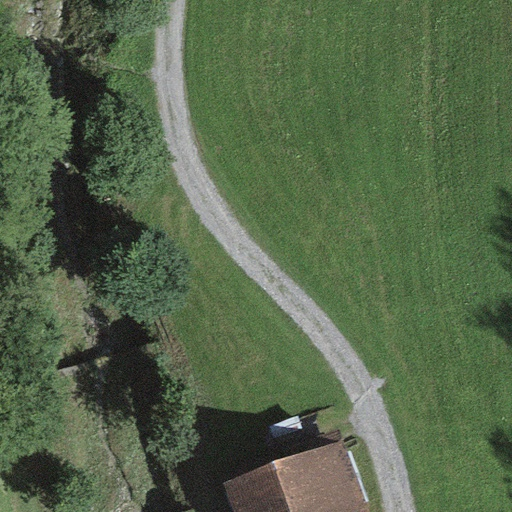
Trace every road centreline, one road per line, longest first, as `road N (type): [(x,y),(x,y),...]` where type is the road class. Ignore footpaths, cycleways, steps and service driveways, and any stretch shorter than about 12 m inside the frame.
road 1 (track): [(165,0),(167,109),(211,226),(277,290),(343,374),(390,511)]
road 2 (trunk): [(446,0),(0,361)]
